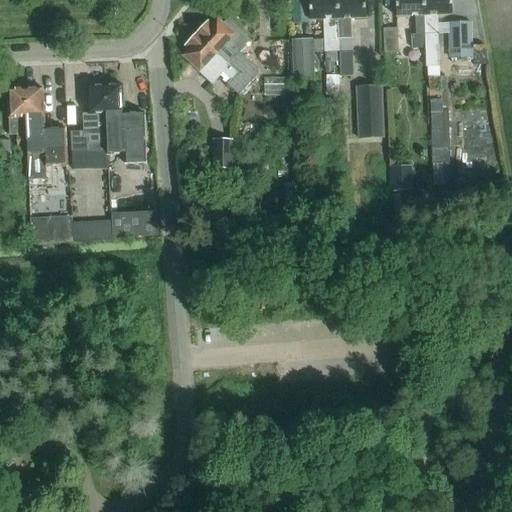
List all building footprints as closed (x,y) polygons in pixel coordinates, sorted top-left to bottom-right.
[(324,22),(325,41),(325,54),(340,53),(337,0),(308,0),(310,22),(324,22)] [(337,0),(340,53),(341,62),(341,78),(354,78),(352,20),(366,20),(365,0),(337,0)] [(395,0),(396,17),(411,16),(424,16),(423,0),(395,0)] [(425,36),(425,50),(426,68),(440,67),(438,17),(453,16),(451,0),(423,0),(424,16),(425,36)] [(208,23),(196,35),(218,55),(226,46),(234,54),(244,43),(235,35),(234,36),(217,20),(212,26),(208,23)] [(472,25),(464,25),(451,26),(452,59),(473,58),(472,25)] [(398,30),(384,30),(385,56),(399,55),(398,30)] [(250,85),(218,55),(196,35),(185,48),(188,51),(183,57),(200,72),(199,73),(212,85),(223,73),(232,81),(227,86),(239,97),(250,85)] [(425,50),(425,36),(411,37),(412,58),(424,58),(424,50),(425,50)] [(315,79),(313,41),(292,42),(292,57),(290,57),(291,76),(294,76),(294,79),(315,79)] [(341,62),(340,53),(325,54),(325,62),(341,62)] [(325,73),(335,73),(335,64),(325,64),(325,73)] [(108,144),(108,152),(108,153),(129,152),(130,167),(148,166),(146,115),(124,116),(123,86),(105,87),(108,144)] [(72,154),(108,152),(108,144),(105,87),(88,87),(89,115),(82,115),(83,133),(71,133),(72,154)] [(384,139),(383,87),(357,87),(359,140),(384,139)] [(28,136),(29,149),(29,160),(44,159),(45,169),(67,168),(66,130),(45,131),(43,90),(26,91),(28,136)] [(29,149),(28,136),(26,91),(8,92),(10,137),(17,137),(17,149),(29,149)] [(443,113),(431,113),(433,186),(445,186),(445,182),(451,182),(449,112),(443,113)] [(234,141),(213,141),(212,171),(233,171),(234,141)] [(390,192),(413,191),(411,167),(389,169),(390,192)] [(300,225),(298,184),(285,185),(286,212),(281,213),(281,217),(268,217),(268,215),(256,215),(256,217),(233,217),(233,229),(256,229),(256,227),(300,225)] [(407,198),(407,210),(431,209),(430,197),(407,198)] [(115,217),(37,218),(38,241),(115,239),(115,217)]
